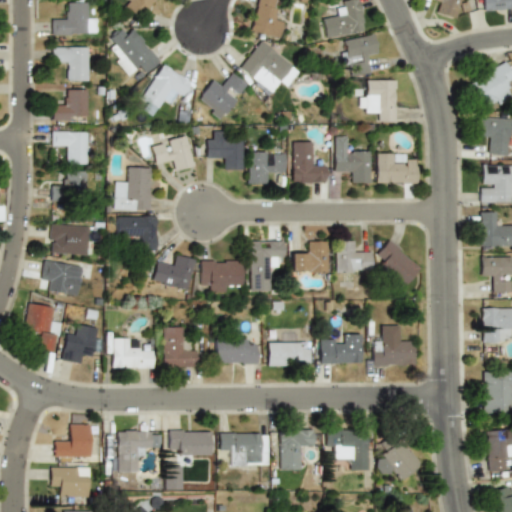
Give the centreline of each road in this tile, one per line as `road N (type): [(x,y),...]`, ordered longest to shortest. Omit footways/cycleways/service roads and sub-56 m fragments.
road 1 (residential): [(459,511),(447,135),(397,0)]
road 2 (residential): [(0,371),(34,395),(90,415),(450,413)]
road 3 (residential): [(0,297),(16,210),(16,0)]
road 4 (residential): [(208,228),(450,227)]
